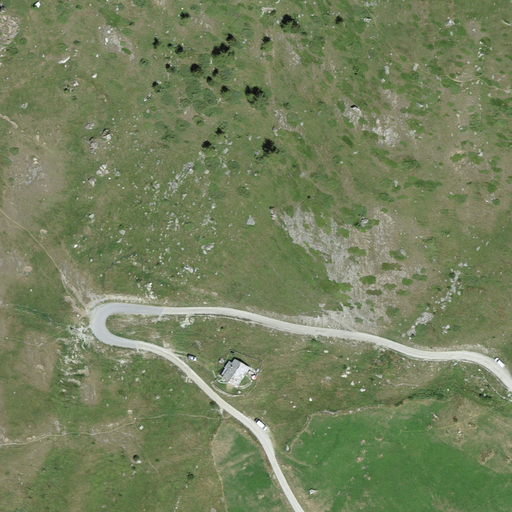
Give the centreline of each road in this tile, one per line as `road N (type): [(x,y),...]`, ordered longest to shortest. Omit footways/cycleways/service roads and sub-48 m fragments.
road 1 (track): [(98,320),(119,308),(244,314),(417,353),(476,357),(511,385)]
road 2 (track): [(298,511),(252,426),(179,362),(106,337),(98,320)]
